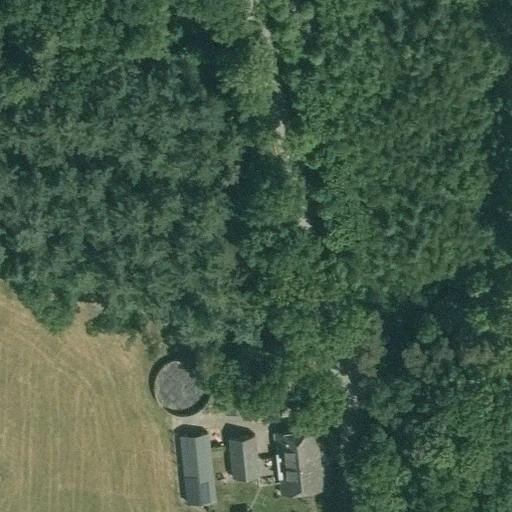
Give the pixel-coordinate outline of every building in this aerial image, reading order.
[(240,320),(237,354),(286,357),(287,323),(240,320)] [(222,372),(226,412),(248,410),(244,371),(222,372)] [(322,488),(316,427),(274,432),(280,492),(322,488)] [(215,499),(207,432),(180,435),(187,502),(215,499)] [(258,474),(254,434),(228,437),(232,476),(258,474)]
